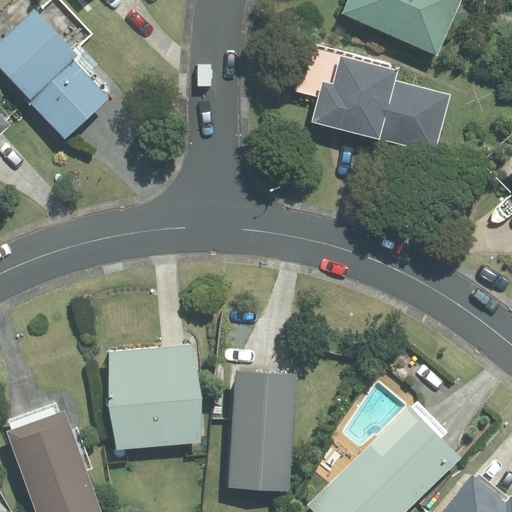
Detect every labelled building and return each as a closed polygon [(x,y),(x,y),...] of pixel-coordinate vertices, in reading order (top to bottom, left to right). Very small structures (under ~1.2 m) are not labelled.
[(92,34),(60,0),(51,0),(37,14),(34,11),(0,42),(0,67),(65,137),(108,97),(86,74),(98,63),(80,44),(92,34)] [(437,54),(460,0),(348,0),(343,13),(437,54)] [(391,65),(308,43),(296,91),(320,97),(313,121),(434,152),(449,96),(395,82),(398,71),(390,69),(391,65)] [(0,134),(10,125),(0,113),(0,134)] [(193,346),(110,353),(117,448),(201,442),(193,346)] [(296,376),(237,373),(230,486),(289,490),(296,376)] [(411,409),(409,407),(308,505),(314,511),(404,511),(460,458),(441,439),(445,435),(415,405),(411,409)] [(9,433),(37,511),(99,511),(85,470),(92,467),(77,427),(70,429),(64,413),(58,415),(54,406),(9,423),(12,431),(9,433)] [(475,478),(472,476),(443,511),(511,511),(511,497),(511,496),(509,498),(478,474),(475,478)]
